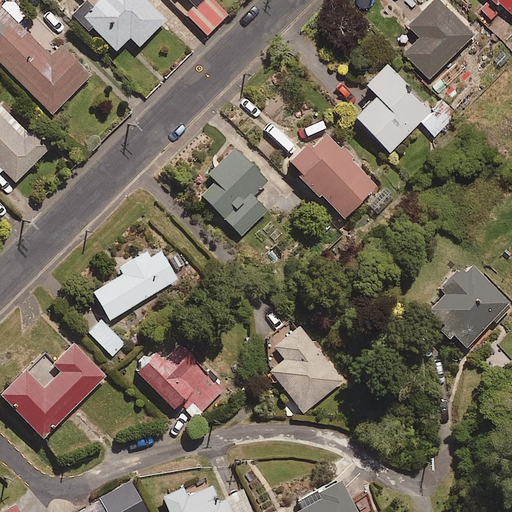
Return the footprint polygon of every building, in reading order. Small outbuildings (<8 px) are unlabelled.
[(23,15),(7,0),(0,7),(0,64),(50,114),(87,76),(59,48),(49,58),(14,24),(23,15)] [(163,20),(143,0),(96,0),(80,17),(113,51),(127,37),(136,47),(163,20)] [(186,0),(191,5),(182,14),(204,36),(225,15),(210,0),(186,0)] [(475,33),(442,0),(431,0),(408,23),(420,35),(403,52),(429,78),(475,33)] [(511,0),(498,0),(511,13),(511,0)] [(420,122),(430,112),(383,65),(362,87),(373,98),(352,119),(388,154),(420,122)] [(430,112),(420,122),(434,136),(453,117),(439,103),(430,112)] [(16,123),(0,106),(0,170),(13,183),(48,148),(20,119),(16,123)] [(336,144),(334,146),(320,132),(286,165),(340,221),(374,188),(349,163),(351,160),(336,144)] [(264,182),(231,148),(206,173),(212,180),(198,194),(240,237),(265,212),(250,197),(264,182)] [(379,216),(396,198),(384,187),(367,204),(379,216)] [(174,280),(154,246),(116,269),(119,275),(90,293),(106,321),(174,280)] [(494,325),(510,310),(467,263),(420,306),(438,325),(432,331),(444,344),(450,338),(461,350),(491,322),(494,325)] [(124,344),(101,320),(87,333),(110,357),(124,344)] [(341,381),(296,325),(269,347),(280,361),(266,372),(299,413),(305,411),(341,381)] [(222,390),(168,336),(132,371),(171,410),(178,403),(194,419),(222,390)] [(101,378),(68,345),(49,363),(59,373),(40,392),(20,371),(0,390),(0,399),(40,440),(101,378)] [(353,511),(336,481),(298,503),(302,510),(298,511),(353,511)] [(77,511),(146,511),(128,482),(77,511)] [(216,503),(209,485),(183,496),(181,490),(161,498),(166,511),(252,511),(243,491),(216,503)]
